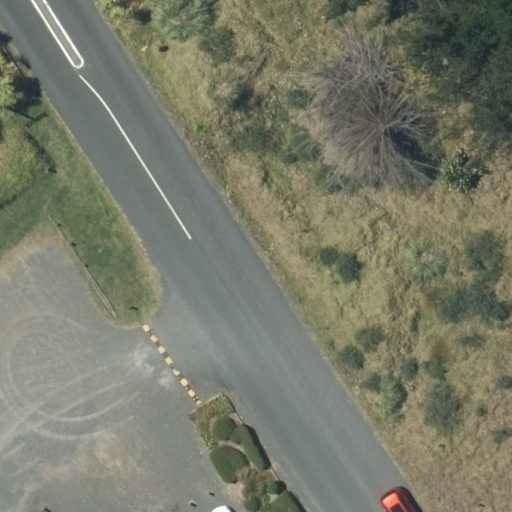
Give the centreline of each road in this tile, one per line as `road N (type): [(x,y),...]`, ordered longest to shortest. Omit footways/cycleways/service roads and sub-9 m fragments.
road 1 (unclassified): [(364,511),(140,157)]
road 2 (unclassified): [(140,157),(101,135),(9,0)]
road 3 (unclassified): [(74,0),(149,117),(140,157)]
